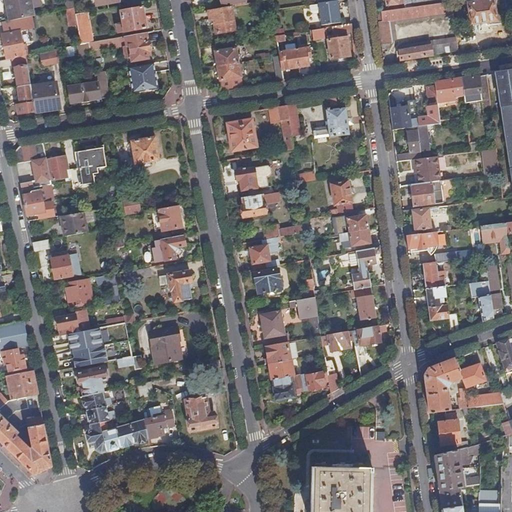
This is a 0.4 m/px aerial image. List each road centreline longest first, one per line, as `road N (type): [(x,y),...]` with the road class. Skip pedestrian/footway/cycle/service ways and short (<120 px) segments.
road 1 (residential): [(0,148),(71,504)]
road 2 (residential): [(256,452),(192,108)]
road 3 (residential): [(373,81),(408,365)]
road 4 (residential): [(192,108),(0,139)]
road 5 (residential): [(373,81),(192,108)]
road 6 (unclassified): [(234,472),(143,463),(88,484),(71,504)]
road 7 (residential): [(256,452),(408,365)]
road 8 (residential): [(408,365),(426,511)]
road 9 (residential): [(511,60),(373,81)]
